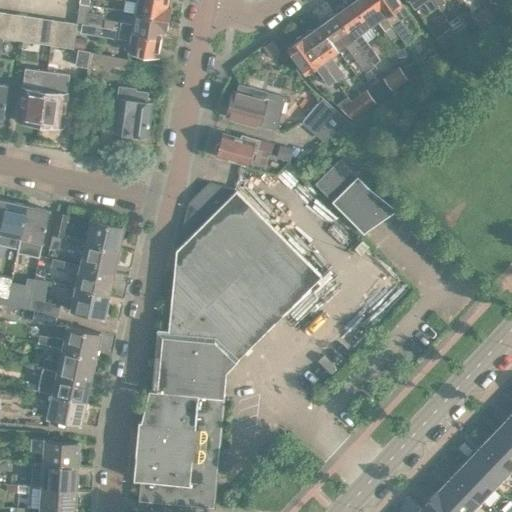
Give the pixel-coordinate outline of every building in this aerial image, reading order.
[(133,12),(167,18),(169,6),(167,5),(168,0),(133,0),(135,0),(133,12)] [(373,0),(352,0),(351,1),(368,26),(377,20),(390,39),(398,34),(373,0)] [(373,0),(398,34),(405,29),(398,19),(407,13),(398,0),(373,0)] [(430,11),(437,6),(432,0),(407,0),(414,8),(423,1),(430,11)] [(343,4),(333,11),(366,57),(373,52),(359,32),(368,26),(351,1),(345,6),(343,4)] [(165,29),(167,18),(133,12),(131,24),(104,19),(102,15),(87,12),(88,4),(78,3),(76,23),(80,23),(162,37),(163,29),(165,29)] [(473,16),(480,26),(493,16),(486,7),(473,16)] [(333,11),(323,18),(325,20),(319,25),(336,49),(345,43),(361,66),(369,60),(366,57),(333,11)] [(17,14),(5,12),(1,37),(12,39),(17,14)] [(28,15),(17,14),(12,39),(24,40),(28,15)] [(36,42),(40,17),(28,15),(24,40),(36,42)] [(459,36),(467,31),(456,16),(448,22),(451,26),(459,36)] [(52,19),(40,17),(36,42),(48,44),(52,19)] [(60,46),(64,21),(52,19),(48,44),(60,46)] [(76,23),(64,21),(60,46),(70,47),(72,48),(76,23)] [(127,51),(158,56),(162,37),(80,23),(79,32),(128,40),(127,51)] [(312,27),(301,34),(334,80),(342,74),(328,55),(336,49),(319,25),(313,29),(312,27)] [(451,26),(435,38),(442,48),(459,36),(451,26)] [(313,65),(327,84),(334,80),(301,34),(292,41),(293,43),(287,47),(304,72),(313,65)] [(75,37),(73,47),(83,49),(85,38),(75,37)] [(270,39),(262,45),(269,55),(277,48),(270,39)] [(432,46),(416,58),(421,65),(437,53),(432,46)] [(87,62),(89,51),(70,47),(73,65),(86,67),(87,62)] [(89,51),(87,62),(125,69),(127,58),(89,51)] [(416,58),(405,66),(409,73),(421,65),(416,58)] [(39,126),(46,70),(24,67),(17,120),(26,121),(28,124),(39,126)] [(398,67),(382,78),(391,90),(407,78),(398,67)] [(69,73),(46,70),(39,126),(50,127),(51,125),(61,126),(69,73)] [(366,90),(372,98),(375,102),(391,90),(382,78),(366,90)] [(276,129),(285,96),(238,83),(235,91),(232,90),(231,93),(228,95),(226,101),(228,105),(225,115),(276,129)] [(146,135),(151,101),(134,99),(135,87),(118,85),(115,107),(118,109),(115,131),(131,133),(130,137),(142,139),(143,135),(146,135)] [(357,109),(372,98),(366,90),(351,101),(357,109)] [(357,109),(351,101),(347,96),(336,105),(348,115),(357,109)] [(324,139),(349,121),(321,97),(302,120),(324,139)] [(215,155),(215,156),(247,164),(251,149),(255,151),(258,139),(241,134),(240,137),(221,132),(219,142),(215,144),(213,150),(215,155)] [(291,148),(279,145),(276,157),(288,160),(291,148)] [(313,182),(363,232),(388,207),(339,157),(313,182)] [(217,451),(222,396),(224,396),(224,395),(222,395),(224,378),(225,370),(238,356),(320,274),(235,189),(209,182),(205,187),(204,186),(203,186),(204,187),(190,201),(199,209),(185,222),(193,230),(175,249),(167,329),(157,328),(151,389),(148,389),(140,420),(138,420),(135,453),(133,477),(140,478),(137,502),(138,502),(139,499),(212,506),(215,469),(219,469),(221,451),(217,451)] [(27,204),(5,200),(0,222),(0,243),(17,247),(20,236),(21,229),(27,204)] [(39,256),(49,209),(27,204),(21,229),(20,236),(17,247),(17,252),(39,256)] [(62,236),(67,213),(56,211),(51,234),(62,236)] [(118,248),(123,225),(89,218),(84,241),(118,248)] [(62,236),(51,234),(49,245),(60,248),(62,236)] [(84,241),(79,264),(113,271),(118,248),(84,241)] [(78,271),(75,286),(108,293),(113,271),(79,264),(56,259),(55,266),(78,271)] [(0,272),(0,301),(5,303),(10,280),(11,275),(0,272)] [(25,283),(10,280),(5,303),(27,307),(30,296),(33,277),(26,276),(25,283)] [(47,279),(34,277),(33,277),(30,296),(44,299),(47,279)] [(103,317),(108,293),(75,286),(70,309),(103,317)] [(38,299),(36,310),(59,315),(62,304),(38,299)] [(34,321),(57,326),(59,315),(36,310),(34,321)] [(38,343),(61,348),(94,355),(99,332),(66,325),(63,340),(40,335),(38,343)] [(35,357),(33,365),(42,367),(89,378),(94,355),(61,348),(58,362),(35,357)] [(42,367),(37,390),(85,400),(89,378),(42,367)] [(46,416),(80,423),(85,400),(37,390),(28,388),(27,395),(50,400),(46,416)] [(497,428),(511,442),(511,413),(505,419),(497,428)] [(508,468),(511,463),(511,442),(497,428),(483,442),(482,444),(508,468)] [(43,453),(42,462),(76,464),(78,441),(31,438),(30,450),(43,453)] [(475,450),(467,459),(493,484),(508,468),(482,444),(475,450)] [(478,500),(493,484),(467,459),(453,473),(452,475),(478,500)] [(76,464),(42,462),(32,461),(30,484),(41,485),(75,488),(76,464)] [(465,511),(478,500),(452,475),(445,482),(438,490),(437,491),(459,511),(465,511)] [(41,485),(39,508),(73,510),(75,488),(41,485)] [(428,511),(459,511),(437,491),(438,490),(437,489),(421,506),(421,507),(422,506),(428,511)]
